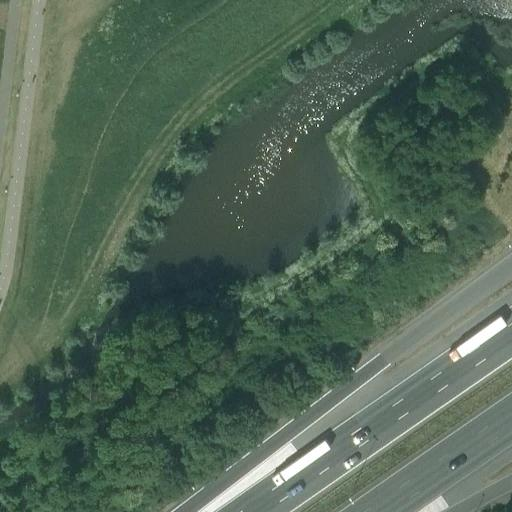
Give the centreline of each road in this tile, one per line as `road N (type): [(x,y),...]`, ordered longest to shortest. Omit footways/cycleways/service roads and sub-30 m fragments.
road 1 (motorway): [(511,265),(179,511)]
road 2 (motorway): [(511,333),(256,511)]
road 3 (motorway): [(384,511),(511,424)]
